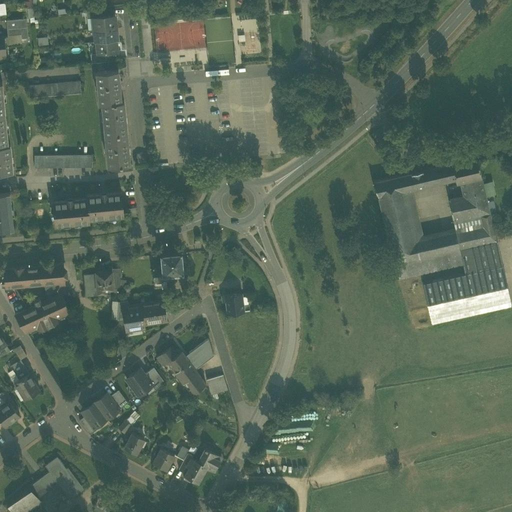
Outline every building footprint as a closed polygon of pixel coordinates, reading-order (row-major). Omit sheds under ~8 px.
[(128,7),(129,19),(138,18),(137,6),(128,7)] [(86,11),(87,18),(93,17),(102,16),(102,10),(86,11)] [(93,17),(94,29),(116,27),(115,14),(102,16),(93,17)] [(6,19),(7,27),(27,25),(26,17),(6,19)] [(28,37),(27,25),(7,27),(8,34),(21,33),(21,37),(28,37)] [(117,39),(116,27),(94,29),(95,41),(117,39)] [(4,36),(5,45),(22,43),(21,37),(21,33),(8,34),(8,35),(4,36)] [(118,51),(117,39),(95,41),(97,53),(106,52),(118,51)] [(91,53),(92,62),(107,61),(106,52),(97,53),(91,53)] [(99,102),(102,102),(121,100),(118,69),(96,71),(99,102)] [(80,80),(63,82),(64,94),(81,92),(80,80)] [(58,94),(64,94),(63,82),(57,82),(46,83),(47,95),(58,94)] [(30,97),(47,95),(46,83),(29,85),(30,97)] [(124,100),(121,100),(102,102),(105,133),(127,131),(124,100)] [(130,163),(127,131),(105,133),(108,165),(130,163)] [(10,143),(8,144),(0,144),(0,170),(13,169),(10,143)] [(455,177),(455,179),(459,178),(482,173),(477,153),(451,159),(455,177)] [(35,166),(52,166),(52,154),(44,154),(35,154),(35,164),(35,166)] [(64,166),(70,166),(69,154),(64,154),(54,154),(52,154),(52,166),(64,166)] [(83,154),(69,154),(70,166),(73,166),(93,166),(93,164),(92,154),(83,154)] [(451,159),(420,166),(424,184),(455,177),(451,159)] [(416,186),(424,184),(420,166),(412,168),(416,186)] [(412,187),(416,186),(412,168),(371,177),(378,194),(404,188),(412,187)] [(452,217),(453,217),(480,211),(490,209),(488,201),(487,195),(484,182),(482,173),(459,178),(462,193),(448,196),(452,217)] [(492,180),(484,182),(487,195),(495,194),(492,180)] [(423,234),(412,187),(404,188),(414,236),(423,234)] [(462,260),(459,245),(496,237),(490,212),(490,209),(480,211),(482,223),(455,230),(455,227),(423,234),(414,236),(404,188),(378,194),(397,276),(421,270),(462,260)] [(87,195),(87,198),(89,218),(97,217),(97,216),(104,215),(104,216),(109,216),(109,215),(114,214),(116,214),(116,215),(124,214),(122,191),(87,195)] [(0,228),(10,228),(9,219),(13,219),(12,214),(10,200),(9,200),(8,192),(0,192),(0,228)] [(89,221),(89,218),(87,198),(52,201),(55,224),(63,223),(63,222),(70,221),(70,222),(75,222),(75,221),(81,220),(82,221),(89,221)] [(494,200),(488,201),(490,209),(490,212),(496,211),(494,200)] [(455,227),(455,230),(482,223),(480,211),(453,217),(455,227)] [(462,260),(465,270),(502,261),(497,237),(496,237),(459,245),(462,260)] [(153,266),(154,279),(154,280),(167,279),(169,279),(168,273),(183,272),(181,252),(161,253),(162,266),(153,266)] [(511,301),(502,261),(465,270),(423,280),(423,281),(432,320),(511,301)] [(41,282),(43,281),(48,298),(61,292),(61,293),(63,292),(58,280),(65,280),(64,262),(39,264),(41,282)] [(34,282),(41,282),(39,264),(33,265),(34,282)] [(5,285),(34,282),(33,265),(4,267),(5,285)] [(112,269),(114,288),(120,287),(121,267),(112,268),(112,269)] [(84,273),(86,294),(98,293),(98,291),(105,290),(106,293),(114,292),(114,288),(112,269),(95,270),(96,272),(84,273)] [(153,279),(154,288),(167,287),(167,279),(154,280),(154,279),(153,279)] [(225,299),(227,313),(246,310),(243,290),(222,293),(223,300),(225,299)] [(15,313),(25,330),(44,322),(45,326),(58,320),(58,317),(58,315),(69,310),(61,293),(61,292),(48,298),(41,301),(41,299),(39,298),(36,300),(34,301),(35,304),(15,313)] [(173,310),(170,298),(169,292),(157,294),(158,301),(162,300),(163,308),(164,308),(165,310),(166,311),(173,310)] [(182,296),(170,298),(173,310),(184,307),(182,296)] [(128,299),(119,301),(118,319),(126,317),(125,315),(125,306),(129,305),(128,299)] [(110,318),(118,319),(119,301),(112,300),(110,318)] [(158,301),(141,303),(144,323),(165,319),(164,315),(166,312),(166,311),(165,310),(164,308),(163,308),(162,300),(158,301)] [(145,326),(144,323),(141,303),(129,305),(125,306),(125,315),(126,317),(127,324),(125,324),(126,329),(145,326)] [(511,315),(454,329),(463,368),(511,356),(511,315)] [(189,360),(189,361),(195,369),(214,355),(212,352),(213,352),(208,337),(189,352),(193,357),(189,360)] [(0,356),(10,350),(6,344),(0,348),(0,356)] [(20,344),(14,348),(21,359),(27,355),(20,344)] [(163,364),(167,361),(167,360),(176,354),(170,346),(157,355),(163,364)] [(181,350),(176,354),(167,360),(167,361),(175,371),(189,361),(189,360),(185,355),(181,350)] [(189,352),(185,355),(189,360),(193,357),(189,352)] [(12,368),(19,379),(29,372),(21,359),(10,365),(12,368)] [(206,383),(195,369),(189,361),(175,371),(192,394),(206,383)] [(151,384),(155,389),(164,380),(154,366),(144,373),(152,384),(151,384)] [(8,371),(14,381),(19,379),(12,368),(8,371)] [(126,378),(138,394),(145,389),(151,384),(152,384),(144,373),(140,368),(126,378)] [(18,387),(24,398),(40,389),(29,372),(19,379),(14,381),(18,387)] [(206,379),(211,394),(228,389),(223,374),(206,379)] [(151,384),(145,389),(149,394),(155,389),(151,384)] [(21,401),(24,398),(18,387),(14,390),(21,401)] [(109,396),(119,409),(128,402),(118,389),(109,396)] [(107,393),(95,401),(107,418),(119,409),(109,396),(107,393)] [(0,408),(0,421),(4,427),(19,415),(9,401),(0,408)] [(95,426),(107,418),(95,401),(83,410),(86,415),(94,426),(95,426)] [(135,410),(130,415),(135,420),(140,415),(135,410)] [(79,419),(90,434),(97,429),(95,426),(94,426),(86,415),(79,419)] [(130,415),(126,419),(131,424),(135,420),(130,415)] [(119,427),(124,432),(131,424),(126,419),(119,427)] [(309,430),(273,432),(274,443),(265,444),(266,456),(260,456),(261,464),(299,461),(298,451),(303,451),(303,442),(310,441),(309,430)] [(124,446),(136,453),(144,438),(132,431),(124,446)] [(177,455),(183,459),(189,448),(182,445),(177,455)] [(153,461),(166,469),(174,454),(161,446),(153,461)] [(205,447),(198,461),(207,466),(206,466),(214,470),(221,457),(207,449),(207,448),(205,447)] [(181,465),(186,467),(187,465),(191,457),(191,458),(192,457),(193,455),(187,452),(181,465)] [(45,465),(49,471),(57,481),(70,498),(82,489),(81,485),(78,483),(78,480),(74,478),(74,475),(70,473),(70,469),(66,468),(57,455),(45,465)] [(198,481),(206,466),(207,466),(198,461),(192,457),(191,458),(191,457),(187,465),(189,466),(186,472),(184,477),(190,480),(191,477),(198,481)] [(37,497),(57,481),(49,471),(29,486),(37,497)] [(24,511),(42,501),(41,501),(40,501),(37,497),(29,486),(27,483),(28,483),(27,482),(5,502),(6,502),(13,511),(24,511)] [(263,501),(275,501),(275,485),(263,485),(263,501)]
